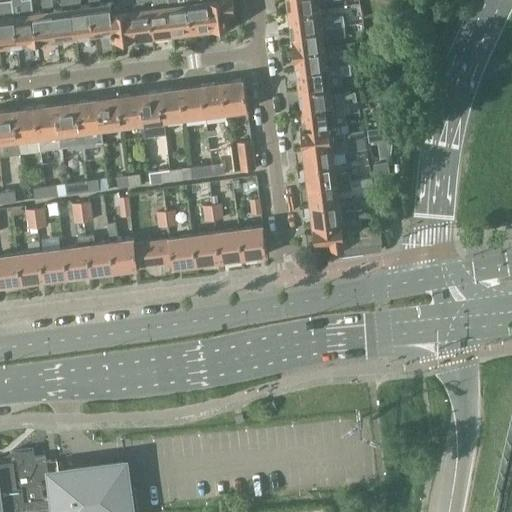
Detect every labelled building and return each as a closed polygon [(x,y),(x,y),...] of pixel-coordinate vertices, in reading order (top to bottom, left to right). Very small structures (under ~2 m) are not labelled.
[(0,0),(0,47),(18,45),(14,13),(13,13),(5,14),(2,0),(0,0)] [(21,0),(12,0),(11,1),(13,13),(14,13),(18,45),(29,43),(29,46),(37,45),(33,10),(23,12),(21,0)] [(41,0),(43,9),(33,10),(37,45),(46,44),(46,41),(56,40),(52,8),(54,8),(52,0),(41,0)] [(54,8),(52,8),(56,40),(75,38),(70,0),(61,0),(62,7),(54,8)] [(70,0),(75,38),(95,35),(90,3),(80,4),(80,0),(70,0)] [(89,0),(90,3),(95,35),(113,33),(114,33),(110,0),(100,1),(100,0),(89,0)] [(111,0),(110,0),(114,33),(113,33),(114,40),(115,40),(134,38),(129,0),(120,0),(111,1),(111,0)] [(129,0),(134,38),(153,35),(148,0),(129,0)] [(168,0),(148,0),(153,35),(172,33),(168,0)] [(168,0),(172,33),(191,30),(187,0),(168,0)] [(187,0),(191,30),(211,28),(207,0),(187,0)] [(207,0),(211,28),(232,25),(231,16),(236,16),(233,0),(207,0)] [(289,0),(291,13),(320,9),(318,0),(289,0)] [(320,9),(291,13),(294,32),(345,25),(343,14),(333,15),(321,17),(320,9)] [(345,25),(294,32),(296,51),(325,47),(324,39),(335,37),(346,36),(345,25)] [(325,47),(296,51),(299,70),(350,63),(348,54),(338,56),(338,54),(326,55),(325,47)] [(350,63),(299,70),(301,90),(331,86),(341,84),(339,75),(351,73),(350,63)] [(223,80),(227,112),(248,109),(244,77),(223,80)] [(202,83),(206,115),(227,112),(223,80),(202,83)] [(181,86),(185,118),(206,115),(202,83),(181,86)] [(160,88),(164,121),(165,121),(185,118),(181,86),(160,88)] [(331,86),(301,90),(304,108),(357,101),(356,95),(355,91),(341,93),(332,94),(331,86)] [(139,91),(143,123),(144,136),(166,133),(165,121),(164,121),(160,88),(139,91)] [(139,91),(118,94),(123,126),(143,123),(139,91)] [(118,94),(97,97),(102,129),(123,126),(118,94)] [(97,97),(76,99),(83,145),(97,143),(96,141),(103,140),(102,129),(97,97)] [(386,98),(388,111),(397,110),(396,97),(386,98)] [(76,99),(56,102),(60,135),(61,145),(68,145),(69,147),(83,145),(76,99)] [(306,125),(301,126),(302,128),(341,123),(347,123),(345,114),(345,113),(360,111),(358,102),(358,101),(357,101),(304,108),(306,125)] [(56,102),(35,105),(39,137),(41,150),(62,148),(60,135),(56,102)] [(35,105),(14,108),(18,140),(19,140),(39,137),(35,105)] [(14,108),(0,109),(0,155),(20,153),(19,140),(18,140),(14,108)] [(302,128),(301,128),(303,148),(304,147),(365,140),(364,130),(362,130),(342,133),(341,123),(302,128)] [(390,126),(368,129),(370,141),(392,137),(390,126)] [(238,141),(242,169),(256,167),(252,139),(238,141)] [(365,140),(304,147),(307,167),(335,163),(334,153),(347,151),(367,149),(365,140)] [(232,149),(211,152),(213,162),(214,174),(235,171),(232,149)] [(213,162),(200,164),(202,175),(214,174),(213,162)] [(387,162),(375,164),(377,176),(389,174),(387,162)] [(335,163),(307,167),(309,186),(351,180),(349,170),(336,172),(335,163)] [(191,165),(170,168),(171,180),(193,177),(191,165)] [(171,180),(170,168),(149,171),(151,182),(160,181),(171,180)] [(141,172),(129,173),(130,185),(141,183),(141,172)] [(130,185),(129,173),(117,175),(118,186),(130,185)] [(99,177),(87,178),(88,190),(100,189),(99,177)] [(88,190),(87,178),(75,180),(77,192),(88,190)] [(372,178),(361,180),(363,194),(374,193),(372,178)] [(351,180),(309,186),(312,205),(340,201),(339,191),(352,189),(351,180)] [(57,182),(45,184),(46,196),(58,195),(57,182)] [(46,196),(45,184),(34,186),(36,198),(46,196)] [(15,188),(4,189),(5,201),(16,200),(15,188)] [(132,214),(130,195),(119,196),(121,215),(132,214)] [(253,212),(261,211),(260,196),(251,197),(253,212)] [(91,200),(82,201),(84,220),(93,219),(91,200)] [(84,220),(82,201),(73,203),(75,221),(84,220)] [(340,201),(312,205),(314,224),(342,221),(356,219),(378,216),(377,211),(367,213),(362,208),(354,209),(341,210),(340,201)] [(222,202),(212,203),(214,218),(224,217),(222,202)] [(214,218),(212,203),(203,204),(205,219),(214,218)] [(13,214),(22,213),(21,205),(12,206),(13,214)] [(45,206),(35,207),(38,226),(47,225),(45,206)] [(38,226),(35,207),(26,208),(28,227),(38,226)] [(166,209),(168,224),(177,223),(176,208),(166,209)] [(392,215),(391,208),(383,209),(384,216),(392,215)] [(159,225),(168,224),(166,209),(157,211),(159,225)] [(342,221),(314,224),(317,245),(328,244),(328,247),(340,246),(341,254),(382,249),(379,223),(343,228),(342,221)] [(118,222),(110,223),(112,234),(120,233),(118,222)] [(263,222),(240,225),(244,257),(268,254),(263,222)] [(217,228),(221,260),(244,257),(240,225),(217,228)] [(194,231),(198,263),(221,260),(217,228),(194,231)] [(169,236),(172,261),(173,266),(198,263),(194,231),(169,235),(169,236)] [(114,270),(110,238),(95,240),(94,234),(86,235),(91,273),(114,270)] [(63,244),(68,276),(91,273),(86,235),(78,236),(79,242),(63,244)] [(138,266),(135,241),(134,235),(114,238),(110,238),(114,270),(138,267),(138,266)] [(135,241),(138,266),(172,261),(169,236),(135,241)] [(40,248),(44,279),(68,276),(63,244),(40,248)] [(17,251),(21,282),(44,279),(40,248),(17,251)] [(0,284),(21,282),(17,251),(0,252),(0,284)] [(130,511),(124,462),(58,471),(56,459),(45,461),(45,455),(44,455),(33,456),(32,448),(9,451),(11,459),(0,460),(0,511),(130,511)]
